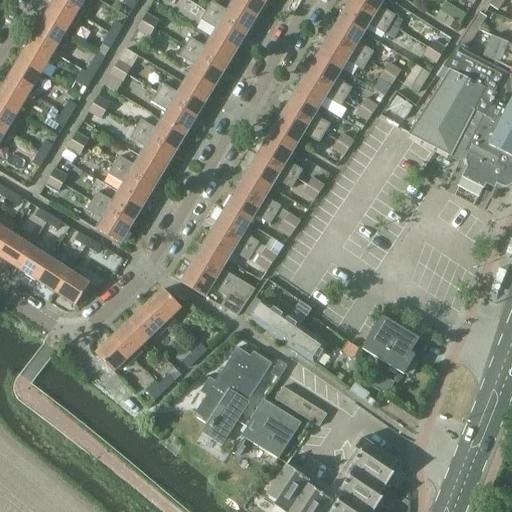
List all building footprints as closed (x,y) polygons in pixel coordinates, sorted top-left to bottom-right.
[(54,0),(43,20),(65,33),(71,24),(76,27),(82,16),(54,0)] [(54,0),(82,16),(88,7),(82,4),(84,0),(54,0)] [(134,10),(139,0),(128,0),(126,5),(134,10)] [(234,0),(233,3),(257,17),(266,0),(234,0)] [(350,0),(350,1),(390,26),(396,17),(380,7),(383,0),(350,0)] [(498,11),(505,0),(493,0),(490,5),(498,11)] [(350,1),(339,19),(363,34),(369,25),(385,35),(390,26),(350,1)] [(233,3),(228,11),(212,2),(207,11),(246,35),(257,17),(233,3)] [(217,30),(211,39),(235,53),(246,35),(207,11),(201,20),(217,30)] [(469,26),(479,30),(487,18),(478,12),(469,26)] [(146,13),(142,21),(155,29),(160,21),(146,13)] [(461,25),(447,17),(443,24),(457,33),(461,25)] [(339,19),(328,37),(368,62),(374,53),(358,43),(363,34),(339,19)] [(43,20),(31,39),(59,56),(64,47),(58,44),(65,33),(43,20)] [(116,21),(109,32),(117,37),(124,25),(116,21)] [(150,37),(155,29),(142,21),(130,40),(139,45),(146,34),(150,37)] [(479,30),(469,26),(456,46),(465,51),(479,30)] [(110,49),(117,37),(109,32),(102,44),(110,49)] [(486,48),(483,56),(504,66),(511,69),(511,45),(492,36),(491,36),(486,48)] [(328,37),(317,55),(342,70),(347,61),(363,71),(368,62),(328,37)] [(211,39),(206,48),(190,38),(185,47),(224,71),(235,53),(211,39)] [(31,39),(20,59),(42,72),(47,63),(53,66),(59,56),(31,39)] [(428,48),(441,56),(446,49),(433,40),(428,48)] [(511,79),(507,76),(508,74),(465,51),(456,46),(437,77),(442,80),(408,135),(451,157),(452,155),(456,157),(463,155),(467,166),(460,180),(482,192),(484,187),(493,192),(495,187),(502,190),(504,190),(506,190),(507,190),(508,189),(509,189),(511,187),(511,185),(511,79)] [(207,99),(224,71),(185,47),(179,57),(195,66),(191,73),(189,75),(201,82),(196,91),(207,99)] [(441,56),(428,48),(423,56),(436,64),(441,56)] [(125,49),(114,67),(128,75),(139,57),(125,49)] [(97,53),(86,72),(94,77),(105,58),(97,53)] [(317,55),(306,74),(347,98),(352,89),(336,79),(342,70),(317,55)] [(20,59),(8,79),(35,95),(40,87),(35,84),(42,72),(20,59)] [(384,71),(396,78),(401,71),(389,63),(384,71)] [(415,64),(407,83),(420,89),(428,69),(415,64)] [(114,67),(110,75),(123,83),(128,75),(114,67)] [(87,89),(94,77),(86,72),(82,70),(75,82),(87,89)] [(396,78),(384,71),(379,79),(391,86),(396,78)] [(306,74),(295,91),(320,106),(325,97),(341,107),(347,98),(306,74)] [(157,93),(196,117),(207,99),(196,91),(201,82),(189,75),(186,82),(179,94),(163,84),(157,93)] [(8,79),(0,91),(0,100),(18,112),(24,103),(29,106),(35,95),(8,79)] [(295,91),(285,110),(325,134),(331,125),(315,115),(320,106),(295,91)] [(168,112),(162,121),(185,135),(196,117),(157,93),(152,102),(168,112)] [(395,94),(386,112),(407,122),(416,104),(395,94)] [(98,96),(93,103),(106,111),(111,104),(98,96)] [(361,106),(373,113),(377,107),(365,99),(361,106)] [(0,100),(0,127),(12,135),(17,126),(11,123),(18,112),(0,100)] [(69,101),(63,112),(71,116),(77,106),(69,101)] [(101,120),(106,111),(93,103),(88,112),(101,120)] [(373,113),(361,106),(356,113),(368,121),(373,113)] [(325,134),(285,110),(274,126),(287,134),(281,145),(293,152),(304,134),(320,143),(325,134)] [(63,112),(56,124),(63,128),(71,116),(63,112)] [(162,121),(157,130),(141,120),(136,129),(175,153),(185,135),(162,121)] [(287,134),(274,126),(269,137),(257,156),(297,180),(303,171),(287,162),(293,152),(281,145),(287,134)] [(0,142),(6,145),(12,135),(0,127),(0,142)] [(164,171),(175,153),(136,129),(130,138),(146,148),(140,157),(164,171)] [(76,132),(72,140),(85,148),(89,140),(76,132)] [(337,141),(349,149),(354,142),(342,134),(337,141)] [(80,156),(85,148),(72,140),(67,148),(80,156)] [(46,141),(40,151),(47,156),(53,145),(46,141)] [(349,149),(337,141),(333,149),(344,156),(349,149)] [(325,160),(337,168),(344,156),(333,149),(325,160)] [(40,168),(47,156),(40,151),(32,163),(40,168)] [(257,156),(247,174),(271,188),(276,180),(292,189),(297,180),(257,156)] [(140,157),(135,166),(119,157),(114,166),(153,189),(164,171),(140,157)] [(59,162),(50,176),(63,184),(72,169),(59,162)] [(124,184),(118,193),(142,207),(153,189),(114,166),(108,175),(124,184)] [(247,174),(236,191),(276,216),(284,221),(295,229),(300,222),(280,208),(281,207),(266,197),(271,188),(247,174)] [(58,193),(63,184),(50,176),(45,185),(58,193)] [(312,178),(307,186),(319,194),(324,186),(312,178)] [(0,185),(0,195),(6,200),(11,192),(0,185)] [(307,186),(303,193),(314,201),(319,194),(307,186)] [(236,191),(225,210),(249,225),(254,216),(270,225),(276,216),(236,191)] [(23,198),(11,192),(6,200),(18,206),(23,198)] [(118,193),(113,202),(98,193),(92,202),(131,225),(142,207),(118,193)] [(21,208),(27,211),(31,203),(26,200),(21,208)] [(121,242),(131,225),(92,202),(87,211),(102,220),(97,228),(121,242)] [(35,217),(46,223),(51,215),(40,209),(35,217)] [(225,210),(214,228),(254,252),(260,256),(272,264),(277,257),(259,245),(260,243),(244,233),(249,225),(225,210)] [(62,222),(51,215),(46,223),(57,230),(62,222)] [(0,252),(12,233),(3,227),(5,224),(0,220),(0,252)] [(279,228),(291,236),(295,229),(284,221),(279,228)] [(214,228),(203,246),(227,261),(233,252),(249,262),(254,252),(214,228)] [(0,252),(0,256),(18,268),(34,242),(26,236),(23,240),(12,233),(0,252)] [(75,241),(85,247),(90,239),(80,233),(75,241)] [(90,239),(85,247),(97,254),(102,246),(90,239)] [(18,268),(37,280),(51,257),(42,252),(44,248),(34,242),(18,268)] [(203,246),(192,265),(250,299),(255,290),(222,270),(227,261),(203,246)] [(267,271),(272,264),(260,256),(256,263),(267,271)] [(37,280),(57,292),(72,267),(63,261),(62,264),(51,257),(37,280)] [(181,282),(206,297),(211,288),(227,297),(221,307),(239,318),(250,299),(192,265),(181,282)] [(77,305),(91,282),(81,276),(83,273),(72,267),(57,292),(77,305)] [(163,288),(146,305),(169,328),(176,321),(172,317),(182,308),(163,288)] [(249,319),(290,347),(302,328),(262,300),(249,319)] [(146,305),(130,320),(148,340),(156,332),(160,336),(169,328),(146,305)] [(418,365),(411,361),(415,355),(411,353),(420,338),(382,315),(362,349),(404,374),(406,371),(412,375),(418,365)] [(130,320),(113,336),(136,360),(143,353),(140,348),(148,340),(130,320)] [(314,364),(327,345),(302,328),(290,347),(314,364)] [(115,372),(123,364),(127,368),(136,360),(113,336),(96,352),(115,372)] [(201,344),(192,353),(199,359),(207,351),(201,344)] [(240,413),(272,364),(253,352),(251,356),(238,347),(216,381),(210,377),(200,392),(206,395),(193,415),(208,425),(203,433),(222,445),(242,414),(240,413)] [(188,369),(199,359),(192,353),(182,362),(188,369)] [(271,375),(279,380),(288,367),(280,362),(271,375)] [(363,379),(375,386),(382,373),(370,366),(363,379)] [(168,376),(159,384),(166,391),(174,382),(168,376)] [(155,401),(166,391),(159,384),(159,385),(155,381),(146,390),(155,401)] [(283,387),(275,399),(319,427),(327,415),(283,387)] [(300,424),(263,400),(246,426),(247,426),(241,436),(277,459),(300,424)] [(373,511),(383,498),(379,496),(394,473),(390,471),(397,461),(367,441),(351,465),(355,467),(340,490),(343,492),(336,503),(308,484),(310,481),(286,465),(266,495),(276,502),(274,505),(283,511),(373,511)]
